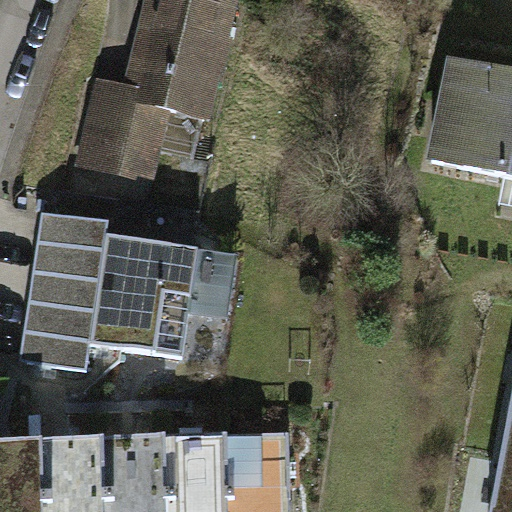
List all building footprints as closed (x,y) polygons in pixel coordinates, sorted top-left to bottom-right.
[(241,0),(147,0),(131,83),(91,75),(73,164),(156,181),(170,111),(216,120),(241,0)] [(511,69),(452,55),(428,158),(511,177),(511,69)] [(112,220),(44,211),(23,361),(95,371),(99,343),(186,355),(202,247),(110,234),(112,220)] [(511,511),(511,408),(492,511),(511,511)] [(292,511),(290,432),(229,434),(169,435),(171,511),(292,511)] [(231,511),(229,434),(169,435),(103,437),(104,511),(231,511)] [(104,511),(103,437),(41,439),(0,440),(0,511),(104,511)]
